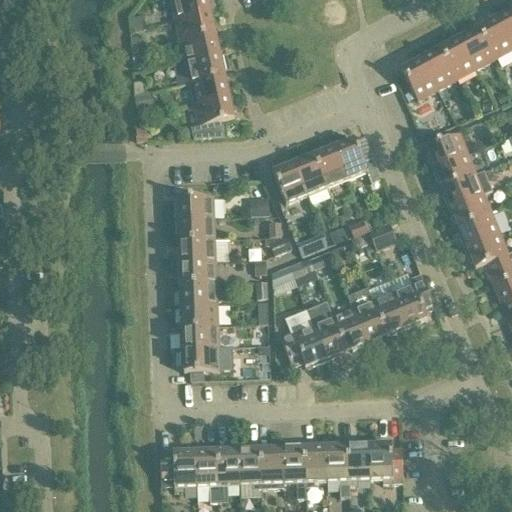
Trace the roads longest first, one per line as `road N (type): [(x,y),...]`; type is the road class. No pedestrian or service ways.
road 1 (residential): [(367,107),(261,152),(150,157),(161,416),(406,409),(476,382)]
road 2 (residential): [(44,511),(42,451),(21,410),(11,178),(26,157),(0,33)]
road 3 (residential): [(476,382),(367,107)]
road 4 (residential): [(367,107),(354,74),(358,48),(432,5)]
